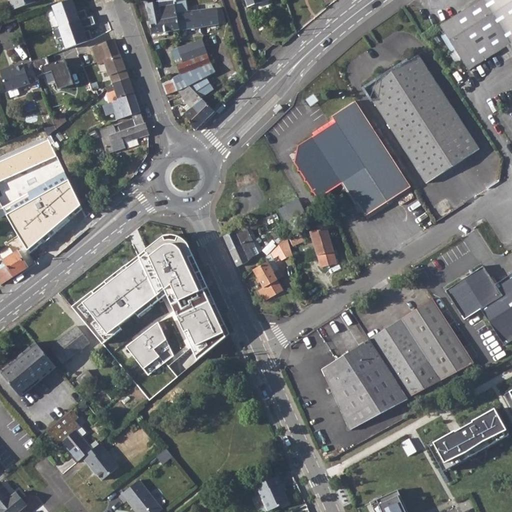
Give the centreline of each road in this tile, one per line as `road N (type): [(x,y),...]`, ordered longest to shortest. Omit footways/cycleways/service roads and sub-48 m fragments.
road 1 (residential): [(511,212),(476,211),(259,348)]
road 2 (tertiary): [(372,0),(205,157)]
road 3 (tertiary): [(159,184),(0,311)]
road 4 (residential): [(259,348),(333,511)]
road 5 (residential): [(194,201),(259,348)]
road 6 (residential): [(174,151),(120,0)]
